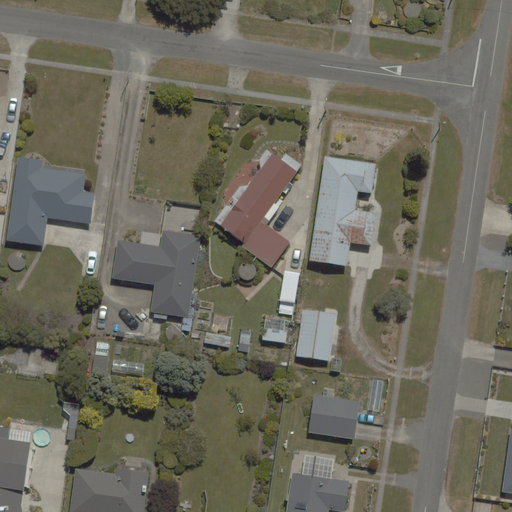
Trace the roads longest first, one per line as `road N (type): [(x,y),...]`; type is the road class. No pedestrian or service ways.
road 1 (residential): [(0,17),(489,89)]
road 2 (residential): [(425,511),(489,89)]
